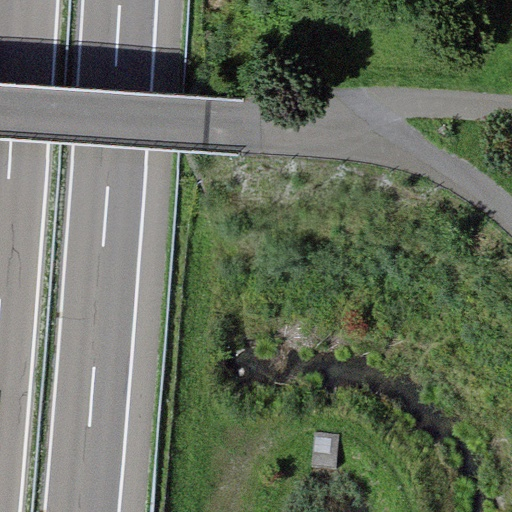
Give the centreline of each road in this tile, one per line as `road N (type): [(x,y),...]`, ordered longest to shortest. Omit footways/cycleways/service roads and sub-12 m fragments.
road 1 (motorway): [(87,511),(122,0)]
road 2 (motorway): [(25,0),(0,386)]
road 3 (unclassified): [(223,121),(0,110)]
road 4 (track): [(511,211),(349,109)]
road 5 (track): [(511,113),(349,109)]
road 6 (track): [(349,109),(223,121)]
